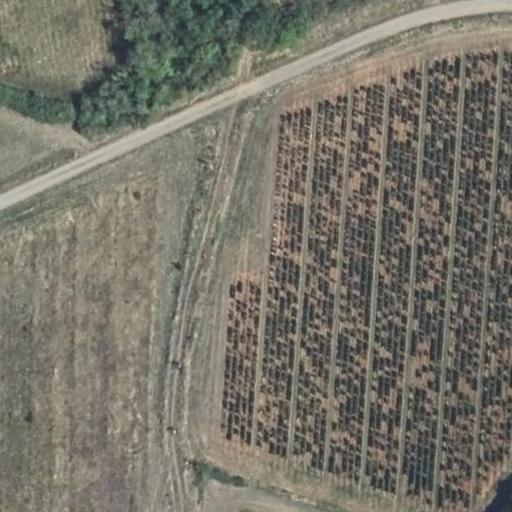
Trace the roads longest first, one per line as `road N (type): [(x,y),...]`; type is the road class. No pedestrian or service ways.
road 1 (track): [(0,197),(394,24),(511,4)]
road 2 (track): [(180,511),(172,384),(231,94)]
